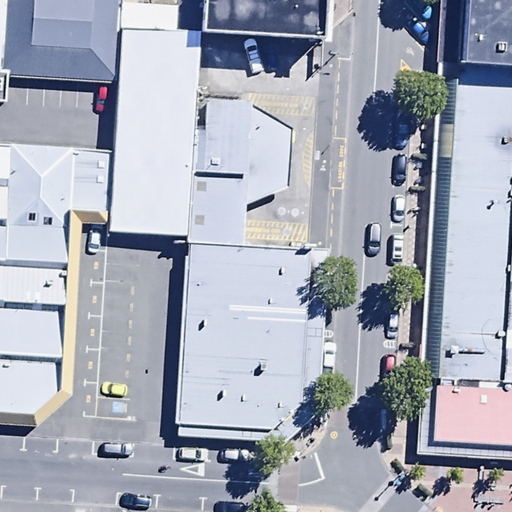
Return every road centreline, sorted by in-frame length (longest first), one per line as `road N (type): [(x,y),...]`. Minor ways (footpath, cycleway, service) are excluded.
road 1 (unclassified): [(382,0),(350,494)]
road 2 (residential): [(350,494),(0,474)]
